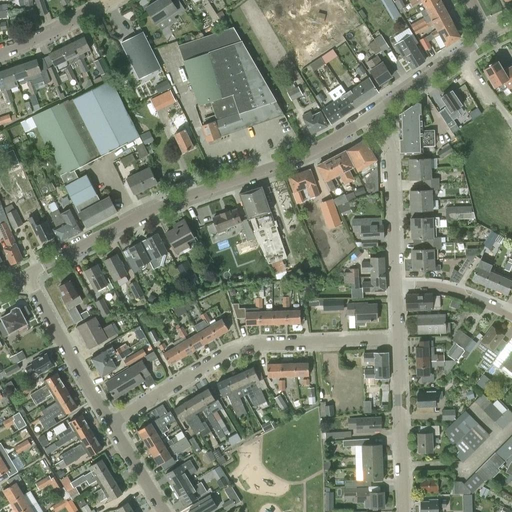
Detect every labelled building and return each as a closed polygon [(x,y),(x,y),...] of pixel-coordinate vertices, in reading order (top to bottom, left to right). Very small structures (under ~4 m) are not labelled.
[(43,0),(34,0),(41,17),(48,14),(43,0)] [(177,21),(174,17),(185,11),(178,0),(176,0),(172,3),(169,0),(159,0),(146,9),(156,25),(157,24),(161,31),(177,21)] [(421,2),(425,10),(441,1),(440,0),(417,0),(414,1),(410,4),(412,7),(421,2)] [(410,25),(413,31),(447,12),(441,1),(425,10),(429,15),(410,25)] [(392,2),(385,6),(392,20),(400,15),(392,2)] [(217,16),(213,10),(209,3),(206,5),(204,6),(212,19),(217,16)] [(26,11),(31,21),(37,18),(33,8),(26,11)] [(420,40),(420,41),(432,34),(431,33),(437,30),(437,31),(453,23),(447,12),(413,31),(415,35),(434,25),(436,30),(431,33),(429,35),(420,40)] [(317,18),(315,24),(323,26),(325,20),(317,18)] [(6,22),(0,23),(0,26),(0,31),(7,30),(7,29),(9,29),(8,23),(6,23),(6,22)] [(432,34),(420,41),(425,51),(431,47),(428,42),(440,36),(446,47),(460,37),(453,23),(437,31),(437,30),(431,33),(432,34)] [(233,27),(178,46),(199,105),(204,104),(205,107),(212,105),(215,115),(204,119),(206,125),(202,126),(207,141),(209,141),(209,142),(215,141),(214,140),(214,139),(220,137),(219,134),(282,113),(233,27)] [(121,43),(136,75),(150,69),(152,73),(158,70),(161,69),(143,32),(121,43)] [(381,51),(374,39),(374,40),(370,34),(365,37),(369,44),(369,45),(375,55),(381,51)] [(394,45),(403,60),(406,59),(412,69),(424,61),(415,45),(418,43),(413,34),(410,36),(410,35),(394,45)] [(374,39),(381,51),(382,52),(389,48),(381,35),(374,39)] [(84,38),(72,43),(80,59),(77,61),(78,61),(81,67),(86,64),(83,59),(85,58),(83,53),(90,50),(84,38)] [(72,43),(61,49),(75,78),(69,65),(78,61),(77,61),(80,59),(72,43)] [(57,72),(58,72),(64,69),(69,81),(75,78),(61,49),(49,54),(54,66),(48,69),(55,87),(57,86),(62,84),(57,72)] [(327,63),(339,56),(335,49),(323,56),(327,63)] [(377,56),(366,63),(371,70),(370,71),(379,84),(379,85),(381,87),(388,82),(387,79),(391,76),(382,63),(377,56)] [(94,62),(104,82),(111,78),(101,58),(94,62)] [(321,58),(316,61),(319,66),(324,63),(321,58)] [(37,59),(24,64),(30,81),(27,82),(29,89),(35,87),(35,84),(43,81),(45,84),(50,82),(46,70),(41,71),(37,61),(37,59)] [(486,72),(482,75),(486,82),(490,79),(494,86),(495,86),(499,91),(508,86),(508,87),(511,85),(502,69),(498,61),(484,69),(486,72)] [(24,64),(12,68),(18,86),(19,86),(17,81),(18,80),(19,85),(27,82),(30,81),(24,64)] [(89,71),(86,64),(81,67),(86,78),(88,76),(86,72),(89,71)] [(511,85),(511,86),(511,65),(511,64),(502,69),(511,85)] [(355,69),(360,76),(366,73),(361,65),(355,69)] [(12,68),(0,72),(6,90),(9,89),(9,90),(18,86),(12,68)] [(5,103),(7,102),(5,97),(11,95),(9,90),(9,89),(6,90),(0,72),(0,89),(1,92),(3,91),(4,94),(2,95),(5,103)] [(101,77),(93,81),(96,86),(103,83),(101,77)] [(369,78),(357,86),(367,100),(378,92),(369,78)] [(59,104),(32,117),(74,204),(81,219),(85,228),(116,212),(115,208),(109,197),(100,202),(86,175),(78,179),(74,170),(96,159),(99,160),(101,159),(102,156),(127,143),(134,139),(138,145),(142,143),(139,137),(111,81),(94,89),(86,93),(73,99),(68,102),(68,101),(60,105),(59,104)] [(170,81),(156,85),(158,92),(172,88),(170,81)] [(286,89),(288,92),(287,93),(291,101),(303,95),(298,87),(296,88),(294,84),(286,89)] [(357,86),(346,93),(355,107),(367,100),(357,86)] [(38,93),(35,87),(29,89),(31,95),(38,93)] [(172,89),(151,98),(156,110),(177,101),(172,89)] [(445,109),(439,112),(449,129),(456,124),(453,120),(460,115),(456,109),(462,106),(461,105),(452,91),(449,92),(447,90),(442,94),(444,96),(441,98),(447,106),(444,108),(445,109)] [(315,97),(320,104),(325,100),(320,93),(315,97)] [(346,93),(334,101),(344,115),(355,107),(346,93)] [(7,102),(7,103),(13,101),(11,95),(5,97),(7,102)] [(40,109),(35,95),(29,97),(34,110),(40,109)] [(344,115),(334,101),(322,109),(332,124),(344,115)] [(29,102),(24,103),(28,115),(32,113),(29,102)] [(434,130),(422,131),(421,104),(417,102),(399,115),(400,154),(422,153),(422,147),(430,147),(434,146),(434,130)] [(320,112),(313,115),(311,112),(302,116),(311,134),(327,126),(320,112)] [(15,115),(10,117),(9,114),(0,117),(0,125),(12,122),(11,121),(16,119),(15,115)] [(174,132),(186,127),(184,123),(172,127),(174,132)] [(456,124),(449,129),(452,134),(459,129),(456,124)] [(185,130),(174,135),(183,153),(194,148),(185,130)] [(377,160),(364,140),(347,151),(369,195),(378,192),(377,161),(377,160)] [(137,151),(132,154),(136,161),(148,155),(142,143),(138,145),(135,147),(137,151)] [(453,151),(449,145),(437,153),(441,159),(453,151)] [(12,150),(1,155),(4,162),(15,157),(12,150)] [(345,152),(335,157),(349,183),(354,180),(349,169),(353,167),(345,152)] [(136,161),(132,154),(120,160),(124,167),(136,161)] [(335,157),(325,162),(333,177),(339,174),(344,185),(349,183),(335,157)] [(408,160),(409,169),(430,169),(430,159),(408,160)] [(333,177),(325,162),(317,166),(331,192),(336,190),(330,179),(333,177)] [(149,167),(138,173),(146,189),(157,183),(149,167)] [(423,179),(423,185),(438,184),(438,179),(431,179),(430,169),(409,169),(409,179),(423,179)] [(288,178),(293,193),(306,188),(310,199),(310,198),(313,205),(321,202),(319,195),(310,170),(288,178)] [(146,189),(138,173),(126,178),(134,194),(146,189)] [(410,191),(410,201),(432,200),(431,195),(437,195),(437,191),(438,191),(438,184),(423,185),(423,191),(410,191)] [(247,220),(250,219),(255,233),(254,233),(269,264),(270,263),(276,279),(281,279),(287,277),(286,271),(288,270),(284,259),(287,258),(276,227),(278,226),(276,221),(274,221),(271,212),(262,186),(239,194),(247,220)] [(345,195),(347,201),(355,198),(353,192),(345,195)] [(432,200),(410,201),(410,211),(432,210),(432,200)] [(338,205),(342,216),(352,212),(347,201),(338,205)] [(53,203),(48,205),(52,213),(50,214),(52,218),(51,219),(56,228),(53,229),(60,243),(71,237),(64,223),(63,221),(63,220),(62,219),(62,217),(58,210),(56,206),(54,202),(53,203)] [(60,214),(56,206),(58,210),(62,217),(62,219),(63,220),(63,221),(64,223),(71,237),(83,231),(77,221),(81,219),(74,204),(69,207),(70,209),(60,214)] [(3,208),(1,205),(0,205),(0,231),(2,235),(7,247),(4,249),(11,264),(23,259),(10,232),(12,231),(3,208)] [(16,209),(14,210),(12,205),(5,208),(7,213),(6,214),(13,230),(23,225),(16,209)] [(328,209),(321,211),(328,230),(341,225),(337,213),(330,216),(328,209)] [(221,215),(213,218),(218,233),(227,231),(226,227),(240,222),(248,241),(255,238),(246,219),(241,221),(237,210),(230,212),(229,211),(221,214),(221,215)] [(29,219),(37,235),(39,235),(42,242),(47,240),(48,240),(53,238),(52,237),(54,236),(46,222),(40,225),(36,215),(29,219)] [(411,219),(411,228),(435,228),(440,227),(439,218),(411,219)] [(361,232),(361,240),(378,240),(384,239),(383,225),(382,225),(382,219),(362,219),(353,220),(353,232),(361,232)] [(187,242),(194,238),(186,223),(185,223),(184,220),(174,226),(176,228),(166,234),(177,254),(190,247),(187,242)] [(425,238),(426,244),(440,243),(440,242),(445,242),(445,238),(440,238),(440,237),(436,238),(435,228),(411,228),(411,238),(425,238)] [(504,238),(491,231),(483,245),(490,250),(496,240),(498,242),(500,239),(503,240),(504,238)] [(150,249),(145,251),(154,269),(161,266),(164,255),(168,253),(157,234),(146,240),(150,249)] [(154,269),(145,251),(144,251),(140,243),(128,249),(132,255),(131,259),(127,261),(134,274),(145,268),(146,264),(150,262),(154,269)] [(412,250),(412,260),(434,259),(433,250),(440,250),(440,243),(426,244),(426,250),(412,250)] [(117,255),(104,261),(114,281),(127,275),(117,255)] [(472,280),(484,285),(490,270),(493,262),(482,257),(472,280)] [(370,262),(361,262),(362,272),(371,272),(371,275),(371,277),(385,277),(385,275),(384,258),(370,258),(370,262)] [(457,272),(453,269),(451,273),(453,274),(449,280),(458,283),(463,275),(472,261),(466,258),(457,272)] [(434,259),(412,260),(412,270),(434,270),(434,271),(440,271),(440,266),(434,266),(434,259)] [(187,260),(176,267),(188,290),(196,285),(194,282),(197,280),(187,260)] [(85,272),(95,291),(107,285),(97,265),(85,272)] [(358,268),(349,269),(350,272),(350,282),(350,283),(359,283),(359,281),(358,268)] [(484,285),(496,290),(502,275),(490,270),(484,285)] [(511,279),(502,275),(496,290),(507,295),(511,283),(511,279)] [(371,281),(362,282),(362,288),(362,292),(363,292),(371,292),(385,291),(385,277),(371,277),(371,281)] [(59,287),(64,296),(62,298),(76,324),(90,316),(87,311),(79,315),(74,306),(82,302),(70,281),(59,287)] [(138,298),(140,300),(145,298),(136,281),(128,285),(136,299),(138,298)] [(299,295),(307,296),(309,284),(302,283),(299,295)] [(406,295),(405,295),(406,310),(408,310),(409,312),(412,311),(413,310),(440,309),(439,296),(432,297),(432,294),(406,295)] [(103,298),(95,302),(102,317),(103,317),(104,319),(111,316),(109,313),(110,312),(103,298)] [(343,301),(323,302),(324,310),(343,310),(343,301)] [(186,312),(181,303),(172,307),(178,317),(186,312)] [(361,303),(347,304),(348,315),(356,315),(356,322),(357,322),(357,326),(365,326),(365,321),(377,321),(376,305),(361,305),(361,303)] [(2,318),(4,322),(0,323),(0,327),(4,336),(27,324),(23,317),(29,314),(25,307),(20,310),(19,309),(17,308),(12,310),(11,313),(2,318)] [(286,311),(273,312),(273,325),(287,324),(286,311)] [(300,311),(286,311),(287,324),(301,324),(300,311)] [(259,325),(259,312),(245,313),(246,326),(259,325)] [(273,312),(259,312),(259,325),(273,325),(273,312)] [(445,315),(417,316),(418,332),(418,334),(432,333),(445,333),(450,333),(450,323),(445,323),(445,315)] [(112,324),(101,329),(95,317),(77,327),(89,349),(117,334),(112,324)] [(222,319),(210,326),(217,337),(229,330),(222,319)] [(174,327),(179,334),(185,331),(182,327),(180,328),(177,325),(174,327)] [(146,338),(139,326),(133,330),(139,341),(146,338)] [(210,326),(198,333),(205,344),(217,337),(210,326)] [(488,347),(480,357),(484,360),(480,366),(486,371),(501,351),(495,347),(504,336),(492,327),(481,342),(488,347)] [(147,332),(153,344),(159,340),(154,329),(147,332)] [(459,330),(452,340),(464,350),(472,339),(459,330)] [(198,333),(187,340),(193,351),(205,344),(198,333)] [(187,340),(175,347),(181,358),(193,351),(187,340)] [(419,348),(416,348),(416,362),(457,361),(457,360),(444,361),(444,355),(437,355),(437,354),(434,354),(434,347),(429,348),(429,340),(418,341),(419,348)] [(158,346),(161,351),(167,347),(164,343),(158,346)] [(92,359),(91,361),(92,363),(94,363),(97,368),(129,349),(126,344),(114,350),(113,348),(99,355),(92,359)] [(503,365),(511,371),(511,349),(506,345),(492,363),(500,369),(503,365)] [(181,358),(175,347),(163,354),(170,365),(181,358)] [(129,349),(97,368),(99,371),(98,373),(100,376),(102,376),(109,372),(109,371),(116,367),(114,364),(131,353),(129,349)] [(124,360),(127,366),(146,355),(143,349),(124,360)] [(10,357),(13,364),(17,362),(17,363),(26,358),(23,351),(10,357)] [(156,366),(157,367),(161,365),(153,351),(145,356),(149,363),(152,361),(156,366)] [(374,362),(374,366),(389,365),(388,353),(374,353),(374,354),(363,354),(364,362),(374,362)] [(25,368),(28,373),(35,369),(39,374),(53,366),(46,355),(39,359),(38,359),(32,362),(32,363),(25,368)] [(106,384),(115,398),(144,381),(142,378),(150,374),(142,361),(106,384)] [(457,361),(416,362),(417,376),(421,376),(421,382),(434,382),(433,374),(431,374),(431,368),(438,367),(437,367),(444,366),(444,373),(447,374),(457,361)] [(17,362),(13,364),(14,366),(0,373),(0,378),(0,379),(20,369),(17,363),(17,362)] [(308,363),(295,364),(295,377),(309,376),(308,363)] [(281,377),(281,364),(267,365),(268,378),(281,377)] [(295,364),(281,364),(281,377),(295,377),(295,364)] [(374,369),(364,369),(364,379),(375,379),(381,379),(381,381),(389,381),(389,378),(389,365),(374,366),(374,369)] [(253,368),(244,372),(254,395),(263,409),(268,406),(261,391),(267,388),(263,380),(259,381),(253,368)] [(244,372),(235,376),(244,396),(248,394),(254,407),(259,404),(261,409),(263,409),(254,395),(244,372)] [(30,395),(32,399),(61,381),(56,373),(44,381),(46,385),(30,395)] [(235,376),(226,380),(237,404),(244,415),(247,414),(240,398),(244,396),(235,376)] [(237,404),(226,380),(217,384),(223,398),(227,396),(237,418),(244,415),(237,404)] [(52,394),(54,398),(67,390),(61,381),(32,399),(36,405),(46,399),(46,398),(52,394)] [(20,390),(24,396),(35,389),(31,383),(20,390)] [(208,389),(200,394),(221,429),(223,433),(227,430),(225,427),(225,426),(217,412),(223,408),(218,400),(216,401),(208,389)] [(39,413),(41,416),(71,398),(67,390),(54,398),(57,402),(39,413)] [(466,393),(468,400),(474,398),(472,391),(466,393)] [(427,394),(417,394),(418,407),(435,406),(435,399),(442,399),(442,392),(427,392),(427,394)] [(200,394),(191,399),(199,412),(203,410),(216,432),(221,429),(200,394)] [(475,401),(481,407),(488,400),(483,394),(475,401)] [(280,395),(274,398),(283,412),(288,409),(280,395)] [(71,398),(41,416),(41,417),(29,424),(30,427),(40,421),(45,430),(56,423),(53,418),(63,413),(65,415),(77,408),(71,398)] [(191,399),(183,404),(199,432),(205,428),(197,415),(196,416),(195,414),(199,412),(191,399)] [(373,411),(372,400),(365,400),(366,412),(373,411)] [(481,407),(484,411),(491,404),(488,400),(481,407)] [(319,402),(321,417),(334,415),(333,405),(326,406),(325,402),(319,402)] [(151,423),(138,431),(141,435),(140,437),(142,440),(166,426),(166,425),(174,420),(170,412),(168,413),(163,404),(158,407),(163,416),(151,423)] [(199,432),(183,404),(174,409),(182,422),(186,420),(195,434),(199,432)] [(484,411),(488,414),(495,407),(491,404),(484,411)] [(488,414),(491,418),(499,411),(495,407),(488,414)] [(502,414),(502,415),(510,422),(511,420),(511,413),(508,409),(502,414)] [(442,410),(442,420),(455,420),(455,410),(442,410)] [(465,411),(445,431),(449,440),(450,440),(452,444),(454,446),(458,442),(461,438),(466,434),(469,430),(473,427),(477,423),(465,411)] [(491,418),(495,422),(502,415),(502,414),(499,411),(491,418)] [(56,435),(59,440),(87,423),(82,415),(69,423),(71,426),(56,435)] [(502,415),(495,422),(502,429),(510,422),(502,415)] [(13,416),(6,420),(9,426),(16,422),(13,416)] [(380,418),(356,419),(348,420),(348,429),(357,429),(357,433),(373,432),(373,431),(381,431),(380,418)] [(77,436),(79,440),(92,432),(87,423),(59,440),(55,442),(58,447),(77,436)] [(489,435),(477,423),(473,427),(485,439),(489,435)] [(166,426),(142,440),(144,444),(146,444),(148,447),(161,440),(158,436),(169,430),(166,426)] [(418,434),(419,453),(432,452),(432,436),(439,435),(439,426),(424,427),(424,434),(418,434)] [(482,443),(485,439),(473,427),(469,430),(482,443)] [(478,446),(482,443),(469,430),(466,434),(478,446)] [(60,455),(63,460),(96,440),(92,432),(79,440),(82,443),(75,448),(74,447),(60,455)] [(161,440),(148,447),(151,452),(150,453),(152,457),(185,437),(182,432),(163,444),(161,440)] [(466,434),(461,438),(474,451),(478,446),(466,434)] [(38,438),(43,447),(49,443),(44,435),(38,438)] [(185,437),(152,457),(154,461),(156,460),(159,465),(160,465),(171,458),(170,455),(175,451),(177,454),(191,446),(188,441),(185,437)] [(193,437),(188,441),(191,446),(195,453),(201,450),(193,437)] [(461,438),(458,442),(470,454),(474,451),(461,438)] [(362,445),(362,457),(382,457),(381,445),(362,445),(362,439),(343,440),(343,446),(362,445)] [(96,440),(63,460),(58,463),(61,469),(80,458),(80,457),(87,452),(90,457),(102,449),(96,440)] [(24,442),(18,446),(21,451),(27,448),(24,442)] [(458,442),(454,446),(459,451),(466,458),(470,454),(458,442)] [(511,446),(508,442),(503,446),(511,454),(511,446)] [(49,446),(45,449),(49,455),(53,453),(49,446)] [(503,446),(500,450),(508,458),(511,454),(503,446)] [(212,452),(216,459),(222,456),(218,449),(212,452)] [(500,450),(496,454),(504,462),(508,458),(500,450)] [(459,451),(456,455),(463,462),(466,458),(459,451)] [(496,454),(492,458),(500,466),(504,462),(496,454)] [(2,459),(0,459),(0,476),(7,472),(10,477),(18,472),(8,456),(2,459)] [(216,460),(220,465),(226,461),(223,456),(216,460)] [(362,457),(363,469),(382,468),(382,457),(362,457)] [(492,458),(488,462),(498,472),(500,470),(498,468),(500,466),(492,458)] [(86,480),(87,481),(107,469),(102,460),(89,468),(91,472),(84,476),(83,475),(70,483),(70,482),(63,486),(67,492),(86,480)] [(165,475),(169,483),(175,492),(191,482),(188,477),(197,471),(190,460),(178,467),(165,475)] [(488,462),(484,465),(494,476),(498,472),(488,462)] [(484,465),(480,469),(490,480),(494,476),(484,465)] [(382,468),(363,469),(363,481),(383,480),(382,468)] [(97,481),(100,485),(112,478),(107,469),(87,481),(89,485),(97,481)] [(480,469),(476,473),(484,482),(485,481),(488,482),(490,480),(480,469)] [(476,473),(472,477),(480,486),(484,482),(476,473)] [(216,482),(220,489),(228,484),(224,477),(216,482)] [(472,477),(468,481),(476,489),(480,486),(472,477)] [(45,478),(39,482),(42,488),(49,484),(45,478)] [(94,493),(97,498),(117,486),(112,478),(100,485),(101,488),(94,493)] [(447,479),(437,479),(420,479),(420,492),(437,492),(437,491),(446,491),(446,487),(447,487),(447,479)] [(468,481),(464,485),(472,493),(476,489),(468,481)] [(194,486),(191,482),(175,492),(180,501),(184,506),(197,498),(207,492),(201,482),(194,486)] [(472,493),(464,485),(461,483),(461,482),(450,482),(450,494),(469,494),(472,493)] [(3,491),(10,503),(23,495),(16,483),(3,491)] [(117,486),(97,498),(99,502),(107,497),(109,502),(122,494),(117,486)] [(482,487),(479,495),(485,498),(489,490),(482,487)] [(368,489),(344,489),(344,496),(357,496),(357,503),(364,503),(365,508),(372,508),(384,508),(383,493),(371,493),(371,494),(368,493),(368,489)] [(25,494),(32,506),(38,502),(31,490),(25,494)] [(200,506),(192,511),(189,511),(210,511),(218,508),(210,494),(198,502),(200,506)] [(10,503),(15,511),(22,511),(30,507),(23,495),(10,503)] [(230,500),(221,505),(225,511),(236,505),(235,505),(232,499),(230,500)] [(62,500),(56,504),(59,510),(66,506),(62,500)] [(421,503),(421,511),(437,511),(438,507),(446,507),(446,500),(429,500),(429,502),(421,503)] [(132,511),(133,511),(128,503),(115,511),(116,511),(132,511)]
